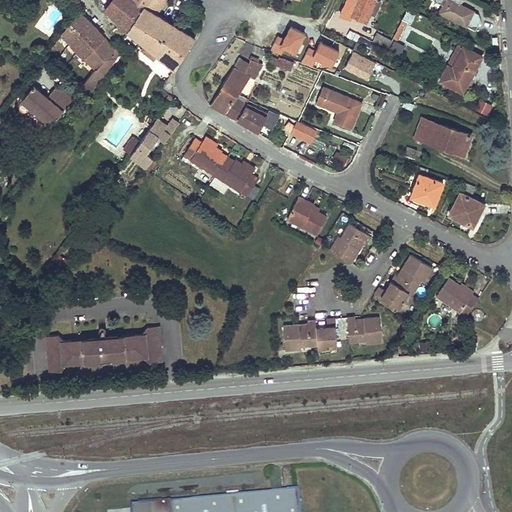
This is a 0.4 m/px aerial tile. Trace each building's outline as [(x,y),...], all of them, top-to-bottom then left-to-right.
[(112,0),(107,6),(105,4),(103,7),(123,27),(142,43),(154,53),(173,69),(193,37),(156,14),(145,7),(149,0),(112,0)] [(149,0),(145,7),(156,14),(165,0),(149,0)] [(345,0),(344,4),(340,14),(349,18),(351,16),(365,22),(375,0),(345,0)] [(443,3),(444,2),(439,0),(433,0),(432,5),(441,9),(443,3)] [(478,13),(451,0),(444,0),(444,2),(443,3),(441,9),(439,12),(475,30),(480,20),(478,13)] [(408,7),(392,37),(398,40),(414,10),(408,7)] [(62,34),(73,46),(84,57),(95,69),(88,78),(95,83),(101,75),(102,76),(115,58),(111,54),(114,49),(113,49),(80,13),(62,34)] [(348,29),(346,36),(356,40),(358,33),(348,29)] [(378,34),(376,38),(374,42),(387,48),(391,41),(378,34)] [(318,37),(313,47),(307,44),(300,59),(312,65),(316,56),(330,63),(338,46),(318,37)] [(138,48),(150,58),(154,53),(142,43),(138,48)] [(452,67),(463,46),(458,43),(447,64),(452,67)] [(439,80),(451,86),(463,92),(482,56),(463,46),(452,67),(447,64),(439,80)] [(376,60),(353,49),(344,67),(366,78),(376,60)] [(277,62),(279,58),(271,56),(269,62),(276,65),(277,62)] [(279,58),(277,62),(276,65),(289,69),(291,63),(279,58)] [(234,98),(242,87),(249,76),(253,78),(262,64),(250,60),(245,74),(234,67),(221,87),(210,104),(216,107),(225,112),(234,98)] [(63,110),(47,96),(33,85),(21,100),(50,124),(63,110)] [(72,99),(56,86),(47,96),(63,110),(72,99)] [(321,105),(327,88),(322,86),(316,103),(321,105)] [(361,101),(327,88),(321,105),(339,112),(334,122),(350,128),(361,101)] [(488,115),(492,102),(479,97),(474,110),(488,115)] [(246,104),(234,98),(225,112),(229,114),(237,119),(246,104)] [(246,103),(246,104),(237,119),(238,119),(247,124),(257,130),(267,114),(246,103)] [(145,166),(149,162),(152,157),(146,153),(158,136),(164,141),(178,122),(172,117),(166,125),(163,130),(160,128),(164,123),(157,118),(140,141),(130,155),(145,166)] [(470,134),(446,126),(422,117),(414,137),(463,154),(470,134)] [(300,131),(305,123),(297,121),(293,128),(300,131)] [(39,139),(42,142),(45,145),(55,133),(48,128),(39,139)] [(123,150),(130,155),(140,141),(133,136),(123,150)] [(203,139),(215,146),(217,143),(205,136),(203,139)] [(220,154),(221,152),(222,150),(215,146),(203,139),(201,142),(195,138),(184,155),(246,195),(257,178),(251,174),(253,170),(241,163),(235,159),(233,162),(220,154)] [(406,146),(405,151),(404,155),(414,158),(417,149),(406,146)] [(334,150),(332,157),(347,163),(350,155),(334,150)] [(255,167),(243,160),(241,163),(253,170),(255,167)] [(410,195),(422,200),(434,204),(442,182),(419,173),(410,195)] [(248,193),(254,197),(260,187),(255,184),(248,193)] [(460,191),(455,203),(449,214),(472,226),(483,203),(460,191)] [(311,209),(312,206),(314,204),(298,196),(287,218),(317,233),(326,216),(311,209)] [(371,236),(360,229),(349,223),(341,237),(338,235),(330,248),(351,262),(359,249),(356,247),(361,239),(366,243),(371,236)] [(400,276),(396,283),(409,291),(412,293),(416,286),(420,279),(423,281),(431,267),(411,254),(398,274),(400,276)] [(398,274),(395,273),(391,280),(396,283),(400,276),(398,274)] [(448,277),(442,285),(435,294),(460,311),(466,315),(478,298),(472,294),(472,293),(460,285),(448,277)] [(409,291),(396,283),(391,280),(385,289),(379,285),(374,293),(398,308),(409,291)] [(474,291),(461,282),(460,285),(472,293),(474,291)] [(346,317),(347,329),(349,341),(366,340),(366,343),(381,341),(378,316),(363,318),(363,321),(354,321),(354,319),(354,316),(346,317)] [(315,327),(317,344),(317,348),(337,346),(334,318),(326,318),(327,326),(315,327)] [(300,346),(317,344),(315,327),(315,319),(306,320),(307,327),(298,327),(298,325),(298,324),(282,325),(285,350),(300,349),(300,346)] [(49,371),(55,371),(61,370),(67,363),(142,356),(149,362),(161,361),(158,325),(147,326),(142,334),(64,340),(58,334),(46,335),(49,371)] [(297,511),(296,491),(167,505),(167,511),(297,511)]
